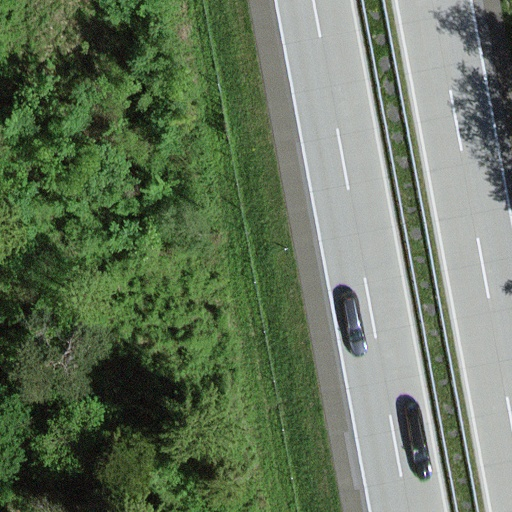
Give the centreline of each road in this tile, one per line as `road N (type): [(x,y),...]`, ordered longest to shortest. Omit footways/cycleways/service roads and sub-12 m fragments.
road 1 (motorway): [(311,0),(404,511)]
road 2 (motorway): [(511,461),(428,0)]
